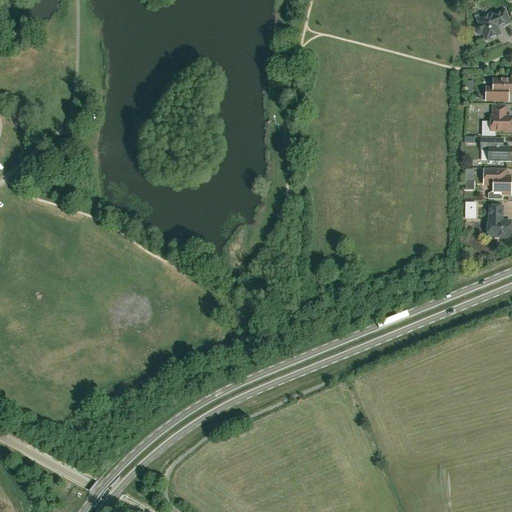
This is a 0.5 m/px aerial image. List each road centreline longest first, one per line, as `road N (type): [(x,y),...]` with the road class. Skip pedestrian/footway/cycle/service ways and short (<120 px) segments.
road 1 (primary): [(511,271),(196,406),(128,460),(83,511)]
road 2 (primary): [(100,511),(152,456),(224,407),(511,286)]
